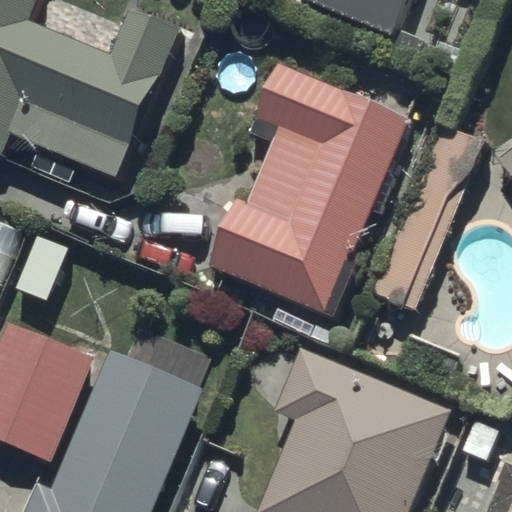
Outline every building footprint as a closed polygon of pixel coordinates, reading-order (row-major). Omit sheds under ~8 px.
[(47,2),(40,0),(0,0),(0,171),(10,176),(20,153),(126,196),(185,49),(131,27),(113,72),(32,39),(47,2)] [(425,0),(307,0),(303,10),(404,51),(425,0)] [(411,137),(279,85),(258,138),(273,144),(216,289),(333,335),(411,137)] [(488,157),(445,138),(380,300),(423,318),(488,157)] [(96,377),(10,339),(0,361),(0,453),(52,477),(96,377)] [(421,511),(457,425),(308,365),(281,432),(301,440),(272,511),(421,511)]
